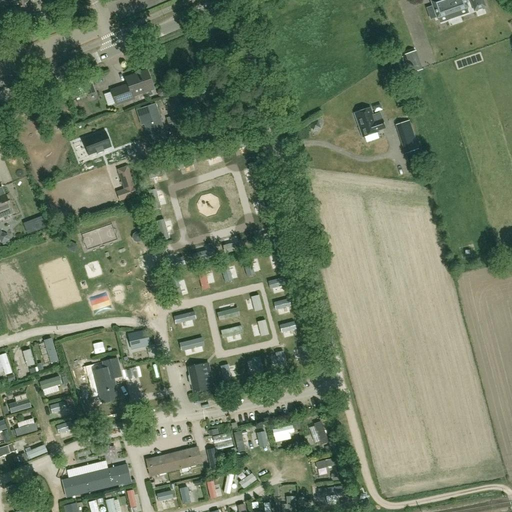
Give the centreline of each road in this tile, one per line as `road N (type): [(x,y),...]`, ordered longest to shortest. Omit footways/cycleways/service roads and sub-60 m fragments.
road 1 (unclassified): [(181,417),(342,384),(236,1)]
road 2 (track): [(342,384),(376,500),(393,506),(493,486),(511,494)]
road 3 (tertiary): [(115,50),(236,1)]
road 4 (tertiary): [(0,97),(115,50)]
